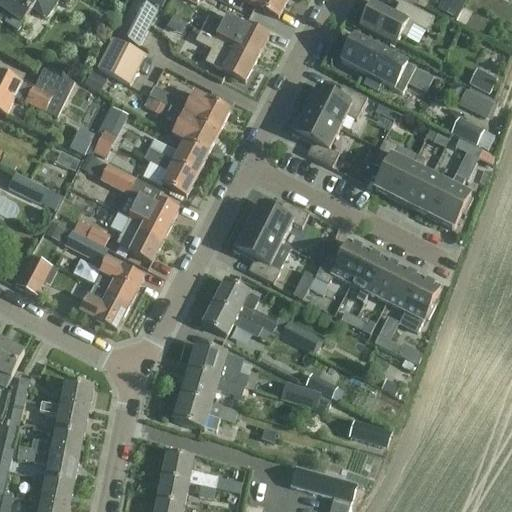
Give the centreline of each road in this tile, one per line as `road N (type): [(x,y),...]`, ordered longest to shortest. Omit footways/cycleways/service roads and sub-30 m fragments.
road 1 (residential): [(134,373),(240,168)]
road 2 (unclassified): [(432,264),(240,168)]
road 3 (residential): [(240,168),(328,0)]
road 4 (residential): [(134,373),(0,302)]
road 5 (residential): [(108,511),(134,373)]
